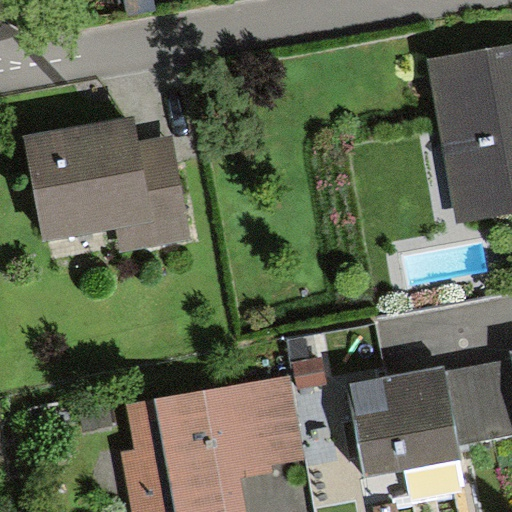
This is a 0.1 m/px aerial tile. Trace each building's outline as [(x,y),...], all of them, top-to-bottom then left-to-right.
[(511,51),(433,63),(456,219),(511,210),(511,51)] [(121,121),(23,136),(38,231),(110,220),(115,255),(176,245),(160,140),(125,146),(121,121)] [(311,383),(308,358),(286,361),(290,386),(311,383)] [(511,401),(505,363),(447,373),(460,450),(511,441),(511,401)] [(447,373),(351,390),(365,467),(460,450),(447,373)] [(281,383),(123,409),(131,458),(116,460),(124,511),(235,511),(229,474),(295,463),(281,383)] [(96,393),(71,396),(75,430),(101,427),(96,393)]
